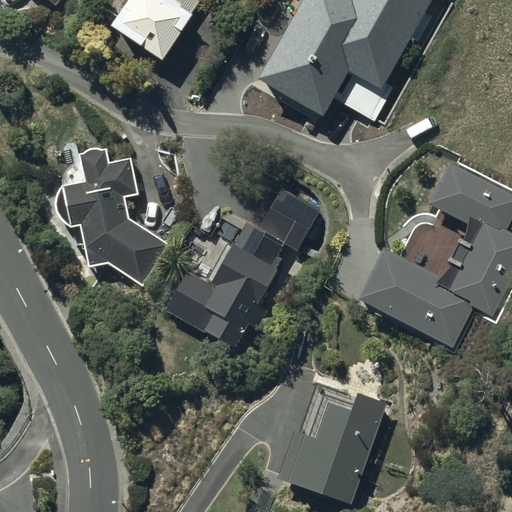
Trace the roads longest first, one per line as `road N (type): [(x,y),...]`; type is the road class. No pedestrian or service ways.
road 1 (residential): [(340,158),(112,95),(28,45),(0,46)]
road 2 (residential): [(0,258),(71,393),(85,438),(90,511)]
